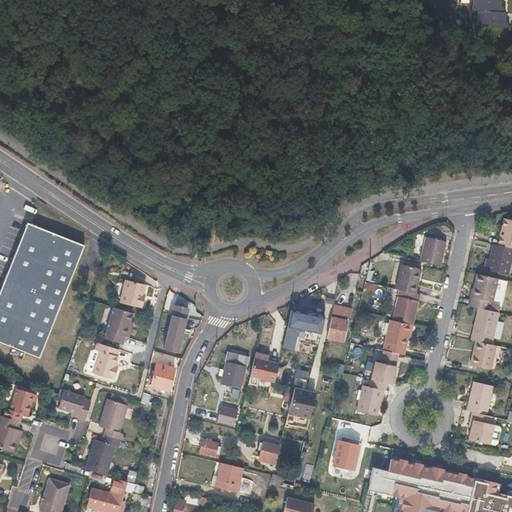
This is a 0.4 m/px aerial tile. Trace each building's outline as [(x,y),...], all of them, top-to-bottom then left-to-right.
[(474,0),(475,10),(481,10),(500,9),(500,2),(499,0),(474,0)] [(500,9),(481,10),(482,26),(509,24),(508,16),(508,8),(505,8),(500,9)] [(511,219),(502,218),(496,244),(511,247),(511,219)] [(85,246),(28,223),(0,291),(0,342),(39,359),(85,246)] [(444,240),(422,236),(417,260),(438,265),(444,240)] [(511,247),(496,244),(492,243),(489,258),(488,258),(485,269),(506,274),(511,249),(511,247)] [(416,267),(399,263),(393,287),(400,289),(413,292),(415,282),(412,281),(416,267)] [(472,288),(471,288),(467,304),(477,306),(486,308),(488,300),(491,301),(496,278),(476,273),(472,288)] [(143,300),(143,297),(146,287),(127,282),(121,305),(140,310),(140,308),(143,309),(145,301),(143,300)] [(413,292),(400,289),(392,320),(408,323),(411,324),(418,293),(413,292)] [(486,308),(477,306),(470,339),(474,340),(490,344),(498,311),(486,308)] [(175,307),(173,316),(186,319),(188,310),(175,307)] [(349,312),(329,308),(327,318),(347,322),(349,312)] [(134,314),(115,309),(105,340),(124,346),(126,338),(130,339),(133,331),(131,330),(129,330),(131,323),(134,314)] [(323,321),(289,314),(280,350),(292,353),(294,343),(296,333),(319,338),(323,321)] [(164,351),(174,353),(178,342),(180,342),(185,321),(186,319),(173,316),(172,317),(164,351)] [(327,318),(326,322),(343,326),(346,326),(347,322),(327,318)] [(392,320),(388,319),(381,349),(396,352),(399,353),(401,344),(404,344),(408,323),(392,320)] [(343,326),(326,322),(323,341),(339,344),(343,326)] [(319,338),(296,333),(294,343),(317,348),(319,338)] [(490,344),(474,340),(469,363),(488,367),(494,344),(490,344)] [(95,351),(99,352),(93,375),(110,380),(110,379),(115,380),(118,372),(115,371),(116,368),(119,358),(116,357),(119,350),(97,344),(95,351)] [(381,349),(375,348),(368,379),(370,379),(385,382),(389,383),(396,352),(381,349)] [(264,361),(251,358),(247,375),(271,381),(274,365),(263,363),(264,361)] [(242,367),(222,362),(216,385),(222,387),(236,390),(242,367)] [(173,368),(155,364),(150,387),(167,391),(173,368)] [(305,373),(293,370),(291,378),(303,380),(305,373)] [(369,386),(361,384),(355,409),(375,414),(381,389),(383,389),(385,382),(370,379),(369,386)] [(492,386),(472,381),(465,410),(470,411),(485,415),(492,386)] [(31,394),(15,389),(8,410),(3,408),(0,417),(17,422),(20,413),(25,415),(29,400),(31,394)] [(312,394),(293,390),(287,414),(306,419),(312,394)] [(63,391),(60,402),(57,409),(70,413),(78,415),(77,418),(84,421),(90,401),(83,399),(84,397),(63,391)] [(107,392),(106,398),(125,404),(127,398),(107,392)] [(125,404),(106,398),(97,426),(103,428),(101,435),(118,440),(120,433),(117,432),(125,404)] [(237,427),(241,409),(228,406),(227,414),(220,412),(218,422),(237,427)] [(472,420),(470,427),(468,438),(488,443),(489,442),(493,425),(493,424),(489,423),(491,416),(485,415),(470,411),(468,419),(472,420)] [(306,419),(287,414),(284,423),(305,427),(306,419)] [(0,417),(0,416),(0,449),(11,452),(16,437),(18,437),(20,431),(15,429),(17,422),(0,417)] [(498,426),(493,425),(489,442),(494,444),(496,442),(500,428),(498,426)] [(88,455),(85,464),(83,468),(104,475),(106,470),(113,446),(116,447),(118,440),(101,435),(99,442),(92,440),(89,450),(88,455)] [(217,443),(202,439),(199,452),(214,455),(217,443)] [(358,443),(338,439),(332,465),(352,469),(355,456),(358,443)] [(288,446),(283,465),(282,470),(286,471),(283,484),(291,486),(302,440),(298,440),(296,448),(288,446)] [(278,446),(262,444),(260,460),(276,462),(278,446)] [(434,511),(435,509),(452,511),(465,511),(474,479),(386,458),(382,470),(368,468),(363,491),(395,499),(391,511),(434,511)] [(241,469),(220,463),(214,487),(235,492),(241,469)] [(59,511),(68,485),(47,479),(38,511),(40,511),(59,511)] [(110,495),(89,490),(85,507),(107,511),(117,511),(121,511),(123,501),(120,500),(121,497),(124,481),(114,479),(110,495)] [(506,511),(509,502),(510,500),(499,498),(498,500),(491,499),(492,496),(481,494),(477,511),(506,511)] [(184,500),(175,497),(170,511),(206,511),(207,509),(208,510),(211,500),(197,496),(194,506),(183,504),(184,500)] [(309,511),(312,503),(288,497),(284,511),(309,511)]
